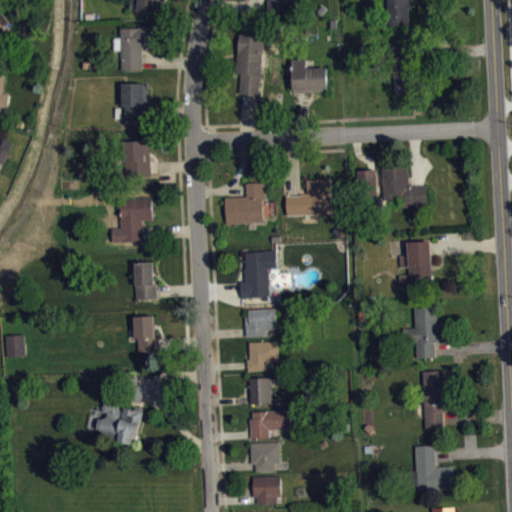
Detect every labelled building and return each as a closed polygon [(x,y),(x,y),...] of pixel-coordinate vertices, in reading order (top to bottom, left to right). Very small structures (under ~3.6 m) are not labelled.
[(158,0),(157,11),(130,7),(131,0),(158,0)] [(267,0),(267,12),(289,13),(289,0),(267,0)] [(387,0),(388,24),(409,24),(408,6),(411,6),(410,0),(387,0)] [(122,69),(121,49),(114,49),(114,37),(121,37),(121,27),(152,26),(152,48),(142,48),(143,68),(122,69)] [(240,30),(236,73),(241,73),(239,92),(261,94),(264,34),(240,30)] [(395,92),(393,45),(415,45),(416,91),(395,92)] [(292,58),(293,92),(327,91),(327,67),(307,67),(307,58),(292,58)] [(0,73),(0,114),(1,115),(2,103),(9,104),(10,92),(4,91),(7,74),(0,73)] [(123,82),(123,106),(115,106),(115,117),(122,117),(127,119),(148,119),(147,82),(123,82)] [(0,146),(0,160),(4,162),(14,140),(5,136),(0,146)] [(148,139),(150,174),(146,174),(146,178),(122,179),(121,140),(148,139)] [(382,166),(383,198),(399,198),(399,206),(427,205),(426,184),(409,184),(408,165),(382,166)] [(358,169),(376,169),(377,194),(358,194),(358,169)] [(286,195),(287,215),(332,212),(330,178),(307,179),(307,193),(301,193),(301,195),(286,195)] [(227,223),(225,197),(247,195),(246,183),(265,181),(267,199),(263,199),(263,221),(227,223)] [(112,227),(113,241),(143,240),(142,219),(152,218),(151,197),(121,198),(121,227),(112,227)] [(429,240),(407,241),(408,255),(400,255),(400,267),(409,266),(409,274),(399,274),(400,286),(432,284),(429,240)] [(242,297),(241,280),(245,280),(244,267),(246,267),(245,251),(264,250),(264,249),(277,249),(278,266),(269,267),(270,296),(242,297)] [(135,261),(136,298),(157,297),(156,283),(154,283),(153,260),(135,261)] [(414,305),(415,326),(403,327),(404,340),(416,340),(417,357),(435,355),(435,341),(440,341),(437,304),(414,305)] [(246,335),(246,316),(249,315),(249,308),(276,307),(276,326),(267,327),(267,335),(246,335)] [(135,316),(136,338),(138,338),(139,351),(159,350),(158,336),(155,336),(155,315),(135,316)] [(248,370),(247,359),(250,358),(249,341),(277,339),(279,361),(268,361),(268,369),(248,370)] [(423,371),(424,393),(419,393),(420,402),(425,402),(426,427),(444,427),(443,411),(447,410),(445,369),(423,371)] [(249,378),(251,402),(271,402),(270,376),(249,378)] [(143,407),(137,438),(133,436),(132,442),(120,440),(120,438),(103,434),(100,429),(97,428),(100,417),(102,418),(107,416),(108,414),(109,414),(108,411),(105,412),(103,405),(106,404),(104,400),(117,395),(122,410),(124,410),(126,403),(143,407)] [(252,437),(251,417),(254,417),(253,411),(290,409),(291,428),(270,429),(270,436),(252,437)] [(251,442),(252,463),(256,463),(256,471),(276,470),(276,462),(281,462),(280,441),(251,442)] [(416,445),(417,469),(408,470),(409,486),(418,486),(418,489),(456,488),(454,465),(437,465),(436,444),(416,445)] [(253,476),(254,496),(257,496),(258,503),(276,503),(276,495),(281,495),(280,475),(253,476)]
